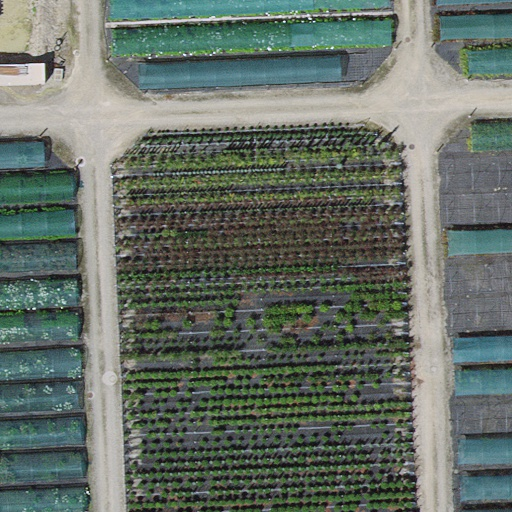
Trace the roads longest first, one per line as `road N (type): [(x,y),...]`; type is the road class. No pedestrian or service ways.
road 1 (track): [(0,121),(416,103),(439,511)]
road 2 (track): [(107,511),(96,119)]
road 3 (track): [(411,0),(416,103),(511,99)]
